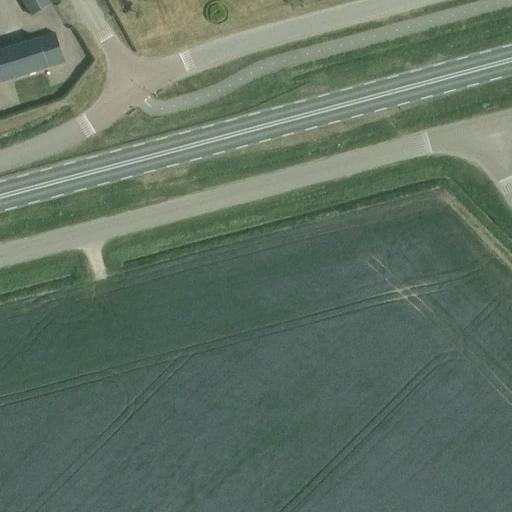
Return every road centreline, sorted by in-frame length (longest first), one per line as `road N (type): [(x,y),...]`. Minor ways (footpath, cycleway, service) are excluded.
road 1 (primary): [(0,196),(511,59)]
road 2 (unclassified): [(0,257),(490,124)]
road 3 (unclassified): [(416,0),(183,63),(137,87)]
road 4 (unclassified): [(137,87),(89,124),(0,165)]
